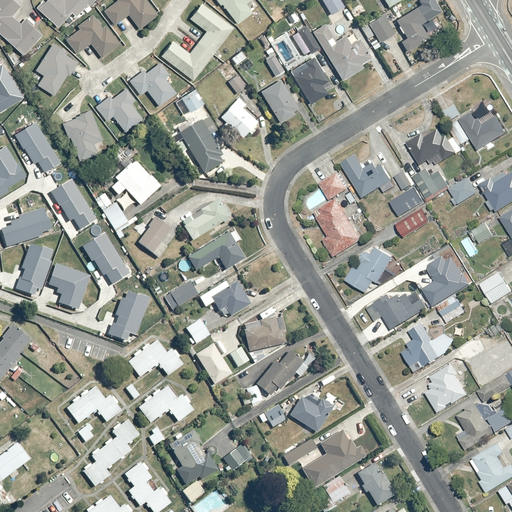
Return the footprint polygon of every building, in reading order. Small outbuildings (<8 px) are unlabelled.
[(12,16),(21,6),(14,0),(0,0),(0,24),(0,34),(24,56),(44,34),(26,18),(20,24),(12,16)] [(64,0),(63,0),(46,0),(38,9),(58,28),(72,13),(76,17),(84,9),(85,10),(95,0),(64,0)] [(117,0),(104,11),(116,25),(129,15),(141,29),(158,15),(145,0),(117,0)] [(250,0),(218,0),(237,24),(252,12),(245,4),(250,0)] [(344,7),(339,0),(321,0),(330,15),(344,7)] [(396,19),(400,25),(398,26),(403,33),(405,32),(408,37),(401,41),(407,51),(430,37),(422,24),(443,11),(435,0),(419,0),(418,1),(420,4),(396,19)] [(234,27),(202,2),(190,18),(207,31),(190,53),(173,40),(161,56),(193,80),(234,27)] [(103,28),(93,14),(77,26),(79,29),(65,40),(77,55),(91,44),(102,59),(120,45),(105,26),(103,28)] [(395,33),(383,14),(368,24),(380,42),(395,33)] [(312,31),(316,37),(343,80),(373,60),(359,38),(351,43),(346,35),(337,41),(325,23),(312,31)] [(306,27),(297,32),(310,53),(319,48),(306,27)] [(297,61),(283,38),(271,46),(278,58),(274,60),(272,56),(265,60),(274,75),(297,61)] [(54,45),(35,70),(44,76),(38,84),(53,96),(78,63),(54,45)] [(324,89),(331,84),(313,56),(305,62),(307,65),(292,75),(311,104),(327,93),(324,89)] [(168,73),(160,62),(146,73),(143,69),(129,80),(140,95),(146,91),(158,107),(176,93),(164,77),(168,73)] [(237,75),(228,82),(237,94),(246,87),(237,75)] [(261,91),(281,123),(296,113),(296,112),(300,110),(280,79),(261,91)] [(134,100),(126,88),(113,97),(111,95),(95,106),(106,121),(112,116),(123,132),(142,119),(130,102),(134,100)] [(204,103),(195,88),(174,102),(186,122),(200,113),(197,108),(204,103)] [(244,137),(249,131),(253,134),(260,127),(257,123),(258,121),(243,107),(246,103),(239,97),(221,116),(244,137)] [(102,139),(90,110),(79,115),(80,117),(64,123),(80,160),(97,153),(93,143),(102,139)] [(471,112),(459,118),(477,148),(505,131),(495,114),(482,122),(479,117),(475,119),(471,112)] [(217,130),(209,117),(202,121),(201,119),(179,133),(204,173),(223,162),(216,151),(219,149),(210,135),(217,130)] [(469,140),(458,120),(448,126),(459,146),(469,140)] [(61,163),(36,123),(16,135),(35,164),(39,162),(45,173),(61,163)] [(422,133),(407,142),(420,163),(439,152),(444,159),(456,151),(446,134),(443,136),(438,128),(424,136),(422,133)] [(26,177),(7,146),(0,150),(0,199),(10,193),(8,188),(26,177)] [(355,154),(340,162),(362,198),(392,180),(382,163),(376,167),(373,162),(363,168),(355,154)] [(160,186),(134,160),(115,178),(118,181),(111,187),(119,195),(125,189),(141,205),(160,186)] [(446,187),(433,165),(414,176),(427,198),(446,187)] [(491,177),(479,184),(496,210),(511,200),(511,170),(494,182),(491,177)] [(350,188),(340,171),(320,183),(330,200),(350,188)] [(404,171),(395,176),(403,190),(412,185),(404,171)] [(477,192),(468,177),(449,188),(455,197),(451,199),(455,206),(477,192)] [(232,217),(221,198),(202,209),(204,213),(184,225),(193,240),(232,217)] [(328,236),(322,239),(333,256),(361,239),(336,198),(319,208),(322,213),(316,216),(328,236)] [(127,220),(116,202),(103,211),(114,229),(127,220)] [(424,206),(395,223),(402,236),(431,218),(424,206)] [(511,209),(500,216),(511,236),(511,209)] [(173,227),(156,216),(139,242),(160,257),(167,247),(162,243),(173,227)] [(494,234),(486,222),(472,230),(480,243),(494,234)] [(245,258),(229,231),(188,257),(196,270),(218,257),(226,269),(245,258)] [(358,269),(353,266),(345,279),(365,291),(373,279),(377,282),(392,256),(376,247),(371,254),(367,252),(362,252),(360,256),(360,261),(362,262),(358,269)] [(434,280),(421,288),(432,306),(470,283),(464,272),(462,274),(452,256),(446,260),(443,255),(429,264),(427,269),(434,280)] [(511,291),(511,289),(501,271),(480,283),(492,303),(511,291)] [(164,296),(172,310),(198,294),(190,280),(164,296)] [(214,301),(220,310),(224,316),(229,313),(231,315),(251,303),(237,281),(229,286),(225,281),(200,297),(205,306),(214,301)] [(388,293),(374,301),(391,330),(428,307),(423,298),(413,304),(406,293),(400,297),(398,294),(391,298),(388,293)] [(456,295),(437,307),(447,323),(467,310),(456,295)] [(287,341),(281,315),(261,320),(262,325),(244,329),(249,351),(287,341)] [(210,334),(200,319),(186,327),(196,343),(210,334)] [(410,347),(402,352),(410,366),(419,360),(423,367),(447,352),(455,339),(445,333),(432,341),(421,323),(409,330),(415,339),(407,343),(410,347)] [(0,339),(0,340),(1,342),(0,342),(0,380),(21,355),(18,353),(31,338),(13,324),(0,339)] [(487,351),(478,336),(451,353),(459,367),(487,351)] [(133,355),(134,356),(128,360),(140,377),(159,363),(168,375),(184,364),(173,348),(167,353),(157,339),(150,344),(149,343),(133,355)] [(232,373),(214,343),(196,354),(214,384),(232,373)] [(249,360),(241,347),(229,354),(237,367),(249,360)] [(280,362),(278,360),(258,384),(272,395),(277,389),(280,391),(296,371),(294,370),(303,358),(291,348),(280,362)] [(431,387),(424,391),(437,412),(467,394),(455,375),(457,373),(451,363),(430,376),(433,381),(429,383),(431,387)] [(495,382),(477,392),(483,403),(501,393),(495,382)] [(96,385),(88,391),(87,389),(71,400),(73,402),(67,407),(79,423),(97,409),(106,421),(122,410),(111,395),(106,399),(96,385)] [(143,401),(145,404),(139,408),(150,423),(169,409),(178,421),(194,409),(182,394),(177,398),(167,385),(160,390),(159,389),(143,401)] [(255,385),(245,390),(252,404),(262,399),(255,385)] [(311,401),(301,396),(290,415),(318,431),(334,404),(315,394),(311,401)] [(468,434),(458,440),(465,451),(497,432),(489,419),(486,421),(475,402),(465,408),(466,410),(457,415),(468,434)] [(287,419),(278,403),(258,414),(262,422),(268,419),(272,427),(287,419)] [(511,404),(491,416),(500,430),(504,428),(511,439),(511,438),(511,404)] [(104,443),(105,445),(99,450),(98,448),(91,454),(96,461),(83,471),(96,486),(110,475),(106,469),(131,450),(127,444),(140,434),(127,418),(112,430),(116,436),(112,439),(111,438),(104,443)] [(93,428),(89,422),(77,431),(85,442),(94,436),(90,431),(93,428)] [(165,438),(156,426),(150,430),(152,434),(148,437),(154,445),(165,438)] [(181,436),(180,435),(174,439),(176,441),(169,446),(183,466),(177,470),(187,484),(201,475),(203,479),(219,467),(208,451),(205,454),(196,441),(199,438),(192,429),(181,436)] [(356,448),(344,429),(320,443),(326,453),(301,468),(314,488),(367,455),(360,445),(356,448)] [(317,447),(311,438),(282,457),(288,466),(317,447)] [(0,481),(30,458),(18,441),(0,455),(0,510),(12,502),(0,485),(0,481)] [(498,442),(473,458),(481,470),(478,472),(482,479),(479,481),(486,493),(511,476),(511,465),(511,463),(504,467),(497,456),(504,452),(498,442)] [(146,482),(153,477),(141,461),(125,473),(134,486),(128,490),(140,506),(146,502),(153,511),(158,511),(172,502),(160,486),(153,492),(146,482)] [(396,492),(375,462),(356,475),(377,505),(396,492)] [(349,493),(339,476),(322,486),(332,503),(349,493)] [(205,492),(196,480),(182,491),(190,502),(205,492)] [(110,494),(102,501),(100,498),(87,508),(88,510),(86,511),(132,511),(126,503),(120,508),(110,494)]
